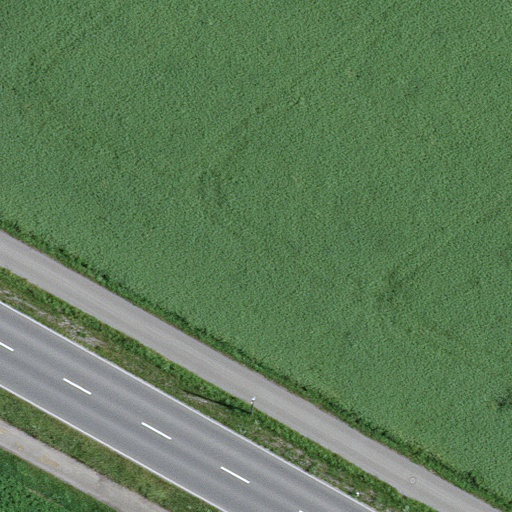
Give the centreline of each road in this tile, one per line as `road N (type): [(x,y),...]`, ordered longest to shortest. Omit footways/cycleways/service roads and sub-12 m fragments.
road 1 (track): [(0,254),(462,511)]
road 2 (primary): [(272,511),(0,357)]
road 3 (track): [(0,434),(137,511)]
